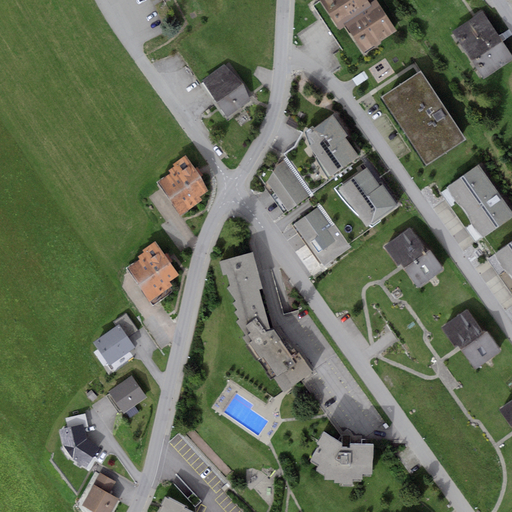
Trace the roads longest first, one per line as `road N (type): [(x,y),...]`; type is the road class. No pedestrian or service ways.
road 1 (residential): [(231,192),(466,511)]
road 2 (residential): [(281,57),(308,63),(350,103),(511,329)]
road 3 (residential): [(231,192),(211,228),(135,511)]
road 4 (residential): [(231,192),(103,0)]
road 5 (residential): [(281,57),(268,132),(231,192)]
